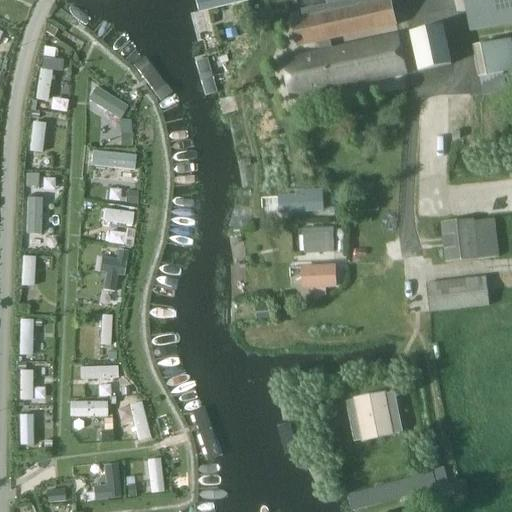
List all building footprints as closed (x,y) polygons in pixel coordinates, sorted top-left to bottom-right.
[(245,1),(244,0),(195,0),(189,2),(193,15),(245,1)] [(321,53),(283,61),(291,100),(406,75),(397,36),(330,51),(328,40),(395,26),(389,0),(388,0),(387,0),(351,0),(301,11),(302,19),(291,21),(297,47),(319,42),(321,53)] [(511,0),(464,0),(470,30),(511,22),(511,0)] [(57,29),(50,25),(46,32),(53,36),(57,29)] [(452,64),(443,26),(411,33),(419,71),(452,64)] [(478,78),(479,78),(483,96),(507,91),(505,83),(511,81),(511,47),(510,39),(472,46),(478,78)] [(57,47),(44,46),(42,67),(62,69),(63,59),(55,58),(57,47)] [(132,66),(160,101),(171,93),(143,57),(132,66)] [(206,59),(194,62),(204,96),(216,92),(206,59)] [(52,70),(40,68),(36,98),(48,99),(52,70)] [(128,106),(95,86),(88,99),(120,118),(128,106)] [(51,106),(66,108),(68,96),(53,94),(51,106)] [(131,120),(121,120),(120,145),(131,145),(131,120)] [(45,123),(33,121),(29,151),(42,153),(45,123)] [(136,154),(92,150),(90,166),(134,170),(136,154)] [(38,186),(38,173),(26,173),(26,185),(38,186)] [(137,203),(137,191),(126,191),(126,202),(137,203)] [(282,197),(283,212),(296,212),(323,210),(322,191),(298,192),(298,194),(295,194),(295,197),(282,197)] [(40,234),(42,198),(27,197),(25,233),(40,234)] [(133,225),(134,212),(104,208),(103,221),(133,225)] [(478,214),(442,215),(444,250),(479,249),(478,214)] [(316,229),(316,233),(304,233),(304,253),(334,253),(332,228),(316,229)] [(133,247),(134,229),(126,229),(125,246),(133,247)] [(336,230),(337,242),(345,242),(345,230),(336,230)] [(345,251),(345,242),(337,242),(337,251),(345,251)] [(123,275),(128,250),(118,248),(116,258),(102,256),(99,271),(106,273),(103,289),(114,291),(117,274),(123,275)] [(34,286),(35,257),(22,256),(21,285),(34,286)] [(335,265),(301,267),(302,289),(336,287),(335,265)] [(485,278),(428,285),(431,312),(488,305),(485,278)] [(110,345),(112,315),(102,315),(100,345),(110,345)] [(33,319),(20,319),(19,355),(32,355),(33,319)] [(117,350),(107,350),(107,360),(117,360),(117,350)] [(247,359),(248,372),(296,367),(294,354),(247,359)] [(118,378),(117,366),(80,367),(80,379),(118,378)] [(32,400),(32,370),(20,370),(20,400),(32,400)] [(349,403),(351,414),(360,412),(366,441),(394,435),(386,395),(349,403)] [(107,416),(107,401),(70,401),(70,416),(107,416)] [(140,402),(129,405),(139,441),(150,438),(140,402)] [(204,407),(191,412),(206,459),(219,454),(204,407)] [(33,444),(32,414),(19,415),(20,444),(33,444)] [(298,449),(291,422),(277,426),(284,453),(298,449)] [(177,456),(175,447),(165,449),(167,458),(177,456)] [(164,491),(160,458),(148,459),(152,493),(164,491)] [(121,497),(117,463),(103,464),(105,485),(93,486),(94,500),(121,497)] [(432,472),(427,474),(348,496),(353,511),(448,483),(444,467),(432,471),(432,472)] [(63,489),(46,491),(47,503),(65,501),(63,489)]
